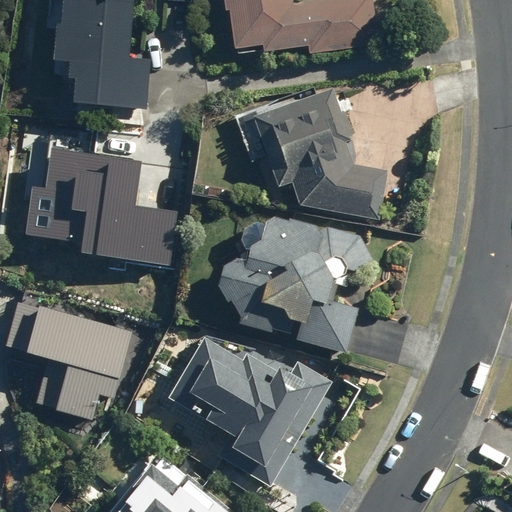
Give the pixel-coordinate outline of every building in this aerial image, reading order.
[(72,0),(71,24),(68,24),(66,59),(80,61),(79,77),(85,77),(83,102),(151,108),(155,59),(134,57),(138,0),(72,0)] [(238,9),(242,48),(271,45),(272,51),(314,45),(315,53),(382,45),(376,0),(309,0),(300,1),(300,0),(231,0),(233,10),(238,9)] [(338,86),(260,112),(284,183),(297,179),(305,202),(383,219),(392,169),(358,163),(351,140),(353,139),(351,136),(355,135),(338,86)] [(37,212),(29,236),(108,262),(105,271),(157,288),(160,279),(172,239),(138,228),(139,219),(136,218),(140,188),(115,181),(113,187),(100,182),(102,176),(86,170),(88,164),(51,152),(41,188),(34,211),(37,212)] [(245,309),(242,320),(350,351),(364,306),(335,297),(342,275),(343,275),(353,270),(353,266),(374,271),(378,257),(365,233),(332,223),(332,225),(326,227),(323,222),(296,214),(295,217),(280,213),(272,218),(272,220),(262,218),(248,225),(246,237),(250,246),(256,247),(254,257),(243,255),(231,262),(230,265),(224,270),(221,285),(230,300),(234,297),(239,306),(244,307),(245,309)] [(136,330),(48,301),(46,307),(25,300),(11,342),(76,362),(69,383),(48,377),(41,400),(96,417),(104,392),(119,396),(124,376),(136,330)] [(240,463),(274,485),(336,380),(301,360),(296,368),(287,363),(283,369),(251,350),(248,355),(210,333),(174,394),(236,430),(222,452),(240,463)] [(239,511),(162,450),(112,511),(239,511)] [(492,511),(511,511),(511,505),(485,488),(477,502),(492,511)]
